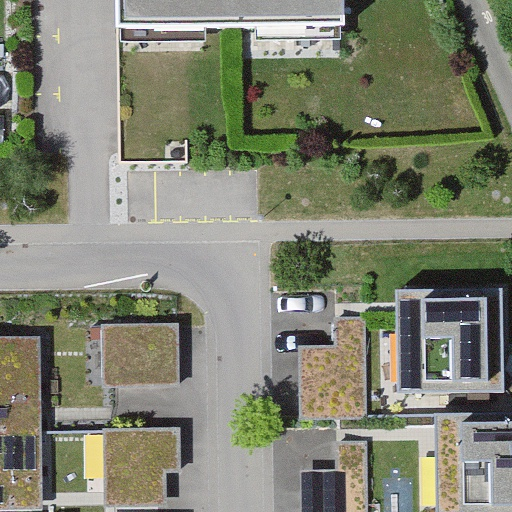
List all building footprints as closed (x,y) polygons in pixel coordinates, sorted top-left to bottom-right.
[(120,0),(121,29),(341,26),(340,0),(120,0)] [(502,291),(396,293),(398,397),(503,395),(502,291)] [(365,422),(364,318),(333,319),(334,350),(298,350),(298,422),(365,422)] [(177,329),(106,329),(107,389),(177,389),(177,329)] [(40,342),(0,342),(0,421),(41,421),(40,342)] [(511,511),(511,418),(435,420),(436,511),(511,511)] [(41,421),(0,421),(0,509),(42,509),(41,421)] [(177,435),(104,435),(105,508),(164,507),(164,471),(177,470),(177,435)] [(368,511),(368,443),(337,444),(338,475),(302,475),(302,511),(368,511)]
